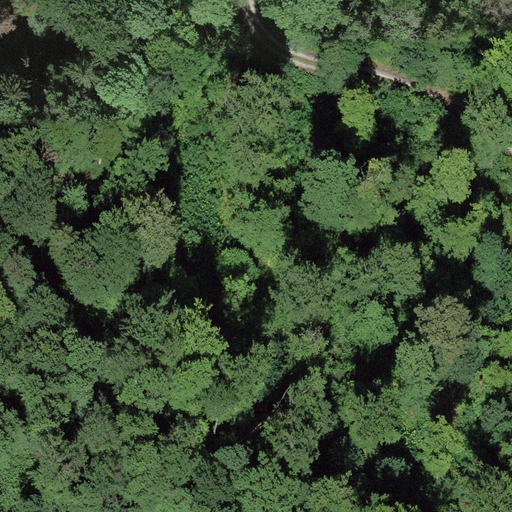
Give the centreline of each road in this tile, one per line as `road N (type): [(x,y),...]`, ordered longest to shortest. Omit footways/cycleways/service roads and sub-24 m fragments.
road 1 (track): [(252,0),(267,35),(299,62),(344,66),(466,112),(511,143)]
road 2 (track): [(64,511),(186,377)]
